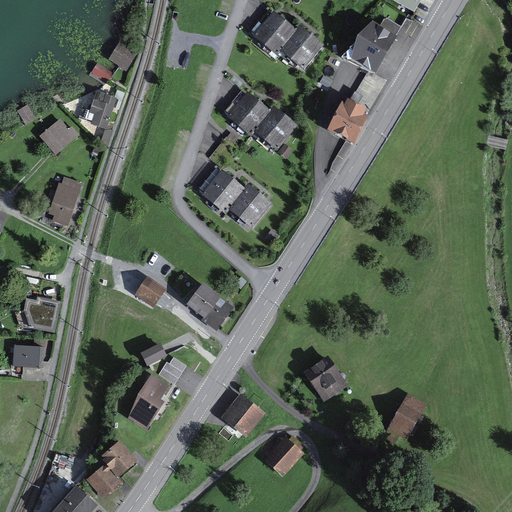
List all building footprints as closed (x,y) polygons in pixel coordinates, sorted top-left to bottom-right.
[(281,51),(280,50),(297,29),(274,10),(272,12),(269,10),(260,22),(259,21),(251,31),(255,34),(253,36),(261,42),(258,46),(268,54),(271,50),(277,55),(281,51)] [(384,19),(380,25),(381,26),(397,36),(402,27),(388,18),(384,19)] [(373,21),(357,36),(357,38),(350,48),(353,50),(351,58),(374,71),(376,73),(398,36),(397,36),(381,26),(380,25),(373,21)] [(300,25),(297,29),(280,50),(281,51),(277,55),(271,50),(268,54),(277,61),(280,57),(289,64),(292,60),(304,70),(325,45),(300,25)] [(138,53),(120,42),(109,59),(119,66),(127,71),(138,53)] [(372,74),(374,71),(351,58),(353,50),(350,48),(341,57),(372,74)] [(114,73),(98,63),(91,73),(108,83),(114,73)] [(333,80),(324,75),(320,83),(329,88),(333,80)] [(90,111),(89,113),(94,115),(91,123),(91,125),(106,130),(118,98),(97,91),(90,111)] [(246,94),(242,91),(225,112),(228,115),(246,94)] [(270,109),(248,91),(246,94),(228,115),(227,117),(234,123),(232,125),(243,134),(245,132),(251,137),(254,132),(272,111),(270,109)] [(345,103),(342,102),(327,130),(354,144),(369,115),(365,113),(368,108),(348,98),(345,103)] [(36,119),(28,105),(18,111),(25,125),(36,119)] [(299,125),(274,105),(270,109),(272,111),(254,132),(260,136),(257,140),(268,149),(271,146),(278,151),(299,125)] [(89,113),(90,111),(82,109),(79,119),(91,123),(94,115),(89,113)] [(69,129),(60,119),(39,136),(56,156),(80,135),(72,126),(69,129)] [(238,138),(232,132),(228,137),(234,143),(238,138)] [(293,151),(285,144),(278,153),(286,159),(293,151)] [(220,171),(216,168),(199,190),(203,193),(220,171)] [(244,187),(222,169),(220,171),(203,193),(201,195),(208,201),(220,210),(226,215),(229,211),(228,210),(245,189),(244,187)] [(83,183),(64,177),(62,184),(59,183),(49,214),(55,216),(53,221),(69,226),(83,183)] [(273,204),(248,183),(244,187),(245,189),(228,210),(229,211),(252,229),(273,204)] [(220,210),(208,201),(206,203),(217,213),(220,210)] [(0,235),(9,215),(0,211),(0,235)] [(279,236),(272,230),(265,239),(273,244),(279,236)] [(167,289),(148,276),(135,295),(155,308),(167,289)] [(248,282),(242,277),(235,285),(241,290),(248,282)] [(222,297),(203,283),(187,304),(204,317),(205,318),(222,297)] [(37,301),(27,299),(24,310),(30,328),(54,333),(60,302),(38,297),(37,301)] [(235,308),(222,297),(205,318),(204,317),(202,320),(217,332),(235,308)] [(30,328),(24,310),(15,313),(20,326),(30,328)] [(52,341),(42,340),(41,347),(43,347),(42,359),(50,360),(52,341)] [(161,343),(141,352),(148,366),(167,356),(161,343)] [(41,347),(14,345),(13,358),(12,358),(11,374),(23,374),(23,367),(42,368),(42,359),(43,347),(41,347)] [(328,356),(304,372),(324,402),(348,385),(328,356)] [(170,364),(167,362),(158,375),(175,386),(187,366),(174,357),(170,364)] [(169,386),(152,375),(138,395),(128,418),(148,431),(165,402),(160,399),(169,386)] [(266,414),(241,394),(221,418),(246,438),(266,414)] [(427,405),(408,394),(385,431),(404,442),(427,405)] [(289,440),(286,437),(264,461),(283,477),(304,453),(302,451),(305,447),(293,436),(289,440)] [(103,461),(105,463),(118,478),(138,461),(120,440),(101,456),(105,460),(103,461)] [(104,500),(123,484),(105,463),(86,479),(104,500)] [(50,484),(46,482),(42,490),(47,492),(50,484)] [(93,511),(99,505),(76,485),(52,511),(93,511)]
